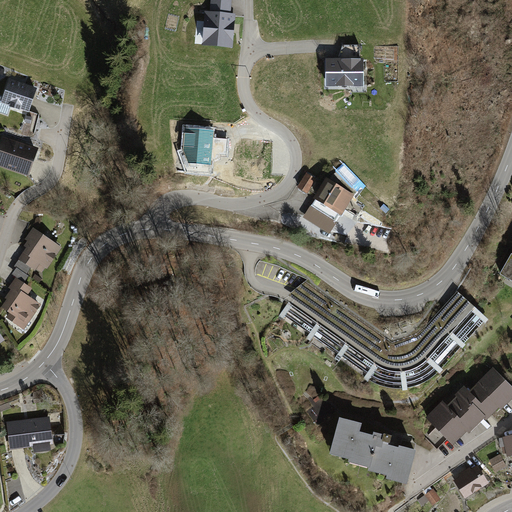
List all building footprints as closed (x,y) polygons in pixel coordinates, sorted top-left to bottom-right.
[(210,0),(210,12),(231,14),(231,0),(210,0)] [(210,12),(204,12),(202,46),(233,49),(236,14),(231,14),(210,12)] [(343,45),(338,59),(360,59),(360,45),(343,45)] [(338,59),(326,58),(326,86),(363,87),(363,59),(360,59),(338,59)] [(38,89),(10,79),(4,97),(0,95),(0,112),(8,115),(11,107),(30,113),(38,89)] [(215,129),(185,127),(183,150),(180,151),(187,171),(210,173),(212,161),(220,158),(220,154),(226,155),(227,138),(214,137),(215,129)] [(39,149),(4,137),(0,147),(0,166),(30,177),(39,149)] [(317,180),(307,173),(298,187),(308,194),(317,180)] [(354,195),(326,178),(314,198),(316,199),(342,216),(346,210),(357,217),(365,204),(353,197),(354,195)] [(342,216),(316,199),(312,206),(311,205),(303,218),(330,235),(342,216)] [(63,247),(34,227),(25,239),(28,241),(24,246),(27,247),(18,259),(19,260),(31,268),(35,271),(40,264),(48,269),(63,247)] [(511,255),(502,274),(511,280),(511,255)] [(31,268),(19,260),(15,266),(17,268),(27,274),(31,268)] [(27,274),(17,268),(13,274),(16,277),(25,282),(29,276),(27,274)] [(35,274),(32,279),(39,283),(42,279),(35,274)] [(16,277),(9,288),(11,289),(5,298),(7,299),(2,307),(10,313),(7,319),(25,331),(42,304),(29,296),(34,289),(25,282),(16,277)] [(312,286),(308,280),(293,292),(288,296),(292,299),(323,321),(379,361),(390,366),(400,368),(408,367),(416,363),(426,356),(436,344),(460,318),(472,305),(458,292),(449,302),(415,338),(392,343),(312,286)] [(323,321),(292,299),(277,319),(281,322),(283,320),(307,337),(303,343),(307,346),(313,337),(338,355),(332,363),(336,366),(342,358),(367,375),(362,382),(365,385),(370,379),(375,384),(380,386),(386,388),(391,389),(397,390),(403,390),(403,391),(408,391),(408,389),(414,388),(420,385),(426,384),(433,378),(439,373),(441,375),(444,371),(442,369),(461,348),(463,349),(466,346),(465,344),(484,323),(486,324),(489,320),(472,305),(460,318),(436,344),(426,356),(416,363),(408,367),(400,368),(390,366),(379,361),(323,321)] [(443,401),(426,418),(436,428),(447,440),(455,447),(468,433),(470,435),(486,419),(487,420),(490,418),(500,408),(503,411),(511,401),(511,385),(494,368),(471,391),(465,386),(455,395),(458,396),(448,406),(443,401)] [(42,389),(33,393),(34,403),(44,402),(42,389)] [(9,403),(0,406),(0,412),(12,408),(9,403)] [(50,417),(8,422),(11,450),(34,447),(51,445),(54,445),(50,417)] [(362,424),(340,419),(331,455),(349,460),(348,463),(369,469),(368,472),(387,477),(386,480),(408,485),(417,451),(400,447),(400,448),(391,446),(393,437),(374,432),(374,436),(360,432),(362,424)] [(447,440),(436,428),(425,438),(437,450),(447,440)] [(511,435),(500,439),(501,447),(506,447),(508,457),(511,456),(511,435)] [(51,445),(34,447),(34,453),(52,451),(51,445)] [(500,455),(489,461),(496,472),(507,466),(500,455)] [(460,478),(454,481),(466,500),(490,485),(478,466),(472,470),(470,466),(458,474),(460,478)] [(434,489),(417,501),(422,507),(430,501),(433,505),(441,500),(434,489)]
